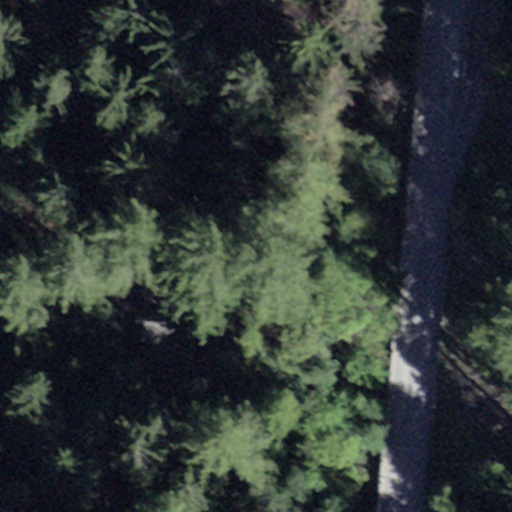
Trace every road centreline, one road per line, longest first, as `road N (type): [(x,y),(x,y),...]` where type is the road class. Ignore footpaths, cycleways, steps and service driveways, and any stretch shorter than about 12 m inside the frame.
road 1 (residential): [(420,164),(391,511)]
road 2 (unclassified): [(420,164),(511,6)]
road 3 (residential): [(434,0),(420,164)]
